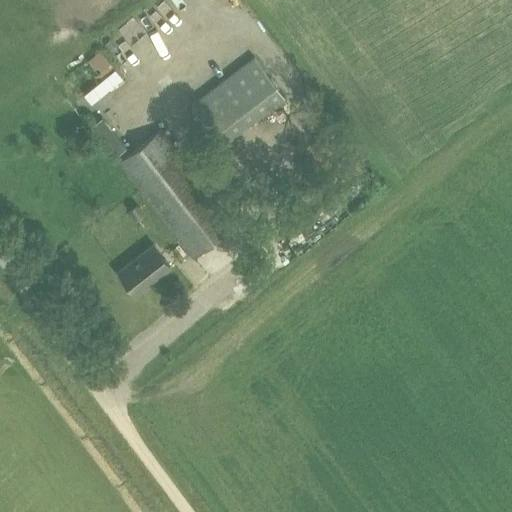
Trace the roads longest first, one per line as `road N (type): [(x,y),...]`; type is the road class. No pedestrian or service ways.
road 1 (unclassified): [(100,391),(0,254)]
road 2 (track): [(187,511),(100,391)]
